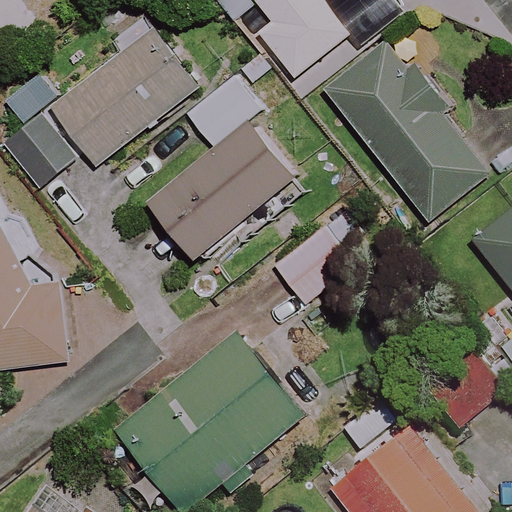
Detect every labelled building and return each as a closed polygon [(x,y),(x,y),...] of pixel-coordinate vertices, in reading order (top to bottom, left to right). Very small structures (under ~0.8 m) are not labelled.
[(262,0),(280,24),(268,34),(301,77),(356,36),(328,0),(262,0)] [(206,90),(162,30),(58,107),(102,166),(206,90)] [(419,78),(392,44),(334,90),(436,222),(495,176),(447,115),(458,107),(429,70),(419,78)] [(265,111),(240,79),(194,114),(218,146),(265,111)] [(2,133),(44,189),(82,161),(40,105),(2,133)] [(308,180),(262,122),(159,203),(205,262),(308,180)] [(370,234),(352,212),(282,267),(311,305),(361,266),(349,251),(370,234)] [(0,372),(72,366),(65,286),(38,289),(0,215),(0,372)] [(511,221),(483,244),(511,280),(511,221)] [(192,511),(315,420),(252,335),(127,429),(189,511),(192,511)] [(511,390),(511,363),(505,354),(441,405),(462,431),(511,390)] [(485,511),(415,424),(336,486),(355,511),(485,511)]
